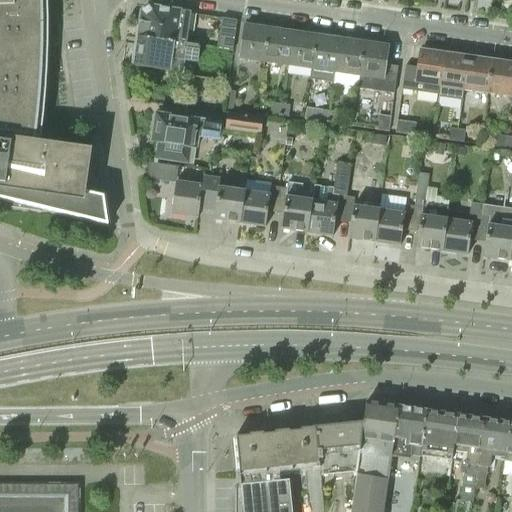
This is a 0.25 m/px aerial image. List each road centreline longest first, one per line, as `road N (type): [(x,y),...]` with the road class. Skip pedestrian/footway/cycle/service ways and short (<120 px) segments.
road 1 (residential): [(511,302),(196,257),(143,239),(127,222),(90,0)]
road 2 (residential): [(192,409),(386,379),(511,390)]
road 3 (primary): [(281,310),(0,250)]
road 4 (primary): [(281,310),(146,316),(0,336)]
road 5 (primary): [(234,346),(384,349),(511,363)]
road 6 (residential): [(511,35),(256,0)]
road 7 (primary): [(0,373),(234,346)]
road 8 (primary): [(511,329),(281,310)]
road 9 (primary): [(0,418),(192,409)]
